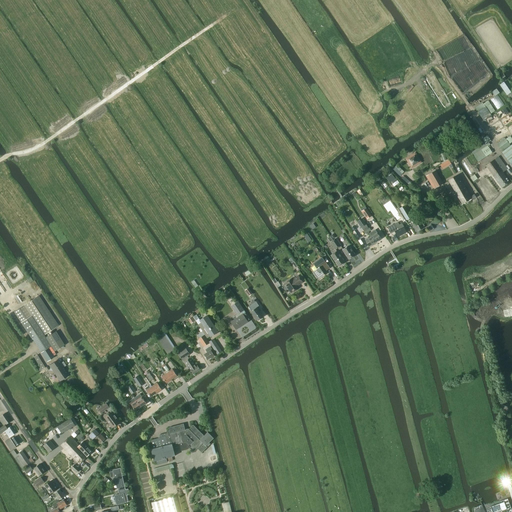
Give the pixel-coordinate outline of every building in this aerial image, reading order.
[(478,112),(484,121),(492,116),(490,114),(495,111),(488,101),(483,104),(482,103),(475,107),(478,112)] [(472,153),(473,154),(475,157),(478,162),(481,160),(486,157),(492,153),(487,147),(490,145),(489,142),(491,141),(488,136),(482,139),(485,144),(472,153)] [(506,139),(504,138),(496,144),(502,152),(510,145),(509,144),(511,141),(511,138),(510,136),(506,139)] [(511,144),(502,152),(507,160),(511,156),(511,144)] [(415,153),(405,159),(408,163),(410,162),(412,165),(417,162),(419,164),(421,163),(415,153)] [(502,188),(510,182),(503,172),(508,169),(498,156),(485,166),(493,177),(494,177),(502,188)] [(473,175),(478,172),(469,160),(464,164),(473,175)] [(393,169),(400,176),(402,174),(395,167),(393,169)] [(429,175),(436,187),(442,184),(435,171),(429,175)] [(395,179),(391,174),(386,178),(390,183),(395,179)] [(472,200),(476,198),(474,195),(470,197),(457,175),(448,180),(462,204),(471,199),(472,200)] [(390,201),(384,205),(388,212),(390,210),(394,208),(390,201)] [(400,209),(406,219),(411,216),(405,206),(400,209)] [(366,208),(362,211),(367,219),(372,216),(366,208)] [(401,218),(394,208),(390,210),(397,221),(401,218)] [(418,218),(413,221),(418,231),(423,228),(422,227),(424,226),(423,223),(421,220),(419,221),(418,218)] [(357,222),(361,228),(362,227),(366,225),(362,219),(357,222)] [(400,224),(389,230),(392,235),(396,233),(398,237),(406,232),(404,228),(405,227),(403,225),(401,226),(400,224)] [(375,230),(369,233),(371,236),(375,243),(381,239),(375,230)] [(371,236),(365,240),(369,246),(375,243),(371,236)] [(349,259),(355,255),(349,246),(342,250),(349,259)] [(345,262),(343,260),(337,251),(331,255),(338,266),(345,262)] [(324,272),(330,268),(322,257),(313,264),(317,269),(313,272),(318,279),(326,274),(324,272)] [(302,282),(298,276),(298,277),(293,280),(292,279),(292,278),(285,283),(285,284),(286,285),(287,286),(291,293),(299,288),(298,288),(297,286),(302,282)] [(48,348),(51,346),(48,341),(46,338),(44,335),(58,326),(38,296),(24,305),(14,312),(31,338),(32,338),(41,353),(41,352),(47,361),(54,357),(48,348)] [(238,301),(231,306),(233,309),(237,314),(241,312),(243,310),(244,310),(240,304),(238,301)] [(249,306),(252,311),(251,312),(257,321),(258,320),(258,321),(261,319),(260,318),(263,316),(257,308),(259,306),(256,301),(249,306)] [(247,321),(249,320),(245,313),(231,322),(236,330),(247,322),(247,321)] [(199,326),(207,338),(210,336),(211,336),(217,332),(207,316),(200,320),(202,323),(199,326)] [(46,338),(48,341),(51,346),(54,351),(64,345),(57,334),(55,331),(49,335),(46,338)] [(209,343),(204,335),(198,339),(203,347),(209,343)] [(213,352),(210,347),(205,350),(207,353),(204,355),(208,360),(214,356),(212,353),(213,352)] [(182,351),(178,354),(182,359),(190,354),(186,349),(182,351)] [(41,370),(45,367),(37,355),(33,357),(41,370)] [(186,362),(188,365),(187,367),(189,368),(190,369),(194,374),(200,370),(197,365),(195,367),(190,358),(187,360),(187,361),(186,362)] [(59,381),(68,375),(58,359),(49,365),(59,381)] [(165,364),(162,365),(167,373),(172,379),(177,376),(173,369),(170,371),(165,364)] [(172,379),(167,373),(162,377),(166,383),(172,379)] [(143,384),(137,376),(134,378),(139,387),(143,384)] [(157,383),(152,387),(156,393),(162,389),(157,383)] [(151,397),(156,393),(152,387),(150,388),(148,386),(145,388),(147,390),(151,397)] [(140,394),(134,398),(141,407),(146,403),(140,394)] [(134,398),(129,402),(130,404),(135,411),(141,407),(134,398)] [(98,409),(101,413),(109,407),(106,403),(98,409)] [(112,428),(120,422),(112,412),(105,418),(112,428)] [(5,430),(7,429),(8,429),(5,425),(6,424),(11,421),(6,413),(0,416),(2,419),(1,421),(4,426),(0,427),(0,433),(2,432),(5,430)] [(58,427),(62,434),(75,425),(71,419),(58,427)] [(166,431),(167,433),(168,439),(170,439),(172,445),(177,444),(178,444),(179,444),(181,451),(188,449),(190,447),(193,450),(196,447),(202,453),(210,444),(209,443),(213,438),(207,432),(204,436),(193,425),(189,429),(185,429),(183,424),(168,428),(169,430),(166,431)] [(16,433),(11,426),(8,429),(7,429),(5,430),(9,437),(16,433)] [(105,439),(96,429),(87,438),(91,441),(94,438),(100,444),(105,439)] [(175,456),(172,445),(170,439),(168,439),(167,433),(159,435),(160,438),(150,440),(152,449),(151,449),(154,461),(156,461),(157,465),(167,462),(166,458),(175,456)] [(16,436),(11,439),(12,439),(11,440),(10,438),(6,441),(12,450),(16,447),(15,446),(20,442),(16,436)] [(75,455),(79,450),(77,448),(77,447),(78,447),(79,446),(79,445),(71,436),(61,445),(73,457),(75,455)] [(49,441),(44,446),(43,446),(49,452),(55,447),(49,441)] [(79,446),(78,447),(86,457),(92,452),(83,442),(79,445),(79,446)] [(17,455),(14,450),(10,452),(23,470),(26,467),(26,468),(31,464),(22,451),(17,455)] [(86,458),(79,450),(75,455),(76,456),(77,455),(82,461),(86,458)] [(75,455),(73,457),(74,459),(73,460),(76,463),(77,462),(79,464),(82,461),(77,455),(76,456),(75,455)] [(39,475),(46,471),(40,464),(34,468),(39,475)] [(76,473),(80,469),(75,464),(71,468),(76,473)] [(117,488),(124,486),(120,468),(113,470),(113,471),(110,472),(111,477),(114,476),(117,488)] [(38,487),(44,482),(41,477),(34,482),(38,487)] [(50,493),(57,489),(51,481),(44,485),(50,493)] [(115,496),(117,504),(126,502),(125,502),(128,501),(126,495),(129,494),(127,486),(124,486),(117,488),(118,492),(120,492),(120,494),(115,496)] [(60,489),(52,495),(55,498),(57,496),(59,500),(64,496),(60,489)] [(156,511),(176,511),(173,497),(154,502),(156,511)] [(59,502),(58,500),(53,504),(54,507),(58,505),(60,509),(67,505),(64,499),(59,502)] [(500,511),(511,511),(511,510),(507,499),(503,500),(504,502),(490,507),(491,509),(487,511),(498,511),(500,511)]
